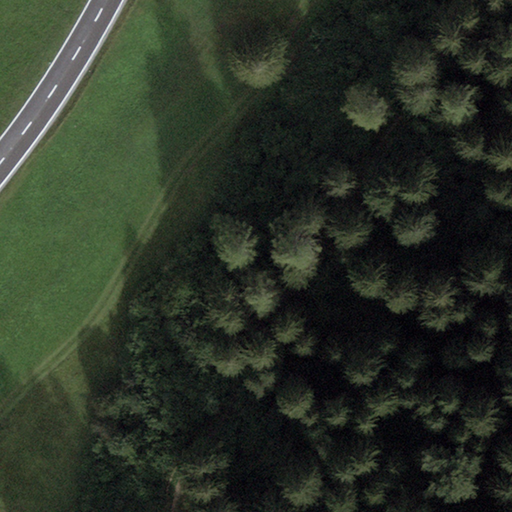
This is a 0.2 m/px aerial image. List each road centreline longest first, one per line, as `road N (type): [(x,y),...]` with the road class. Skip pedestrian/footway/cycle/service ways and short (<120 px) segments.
road 1 (track): [(0,410),(101,310),(182,170),(307,0)]
road 2 (secondary): [(106,0),(0,163)]
